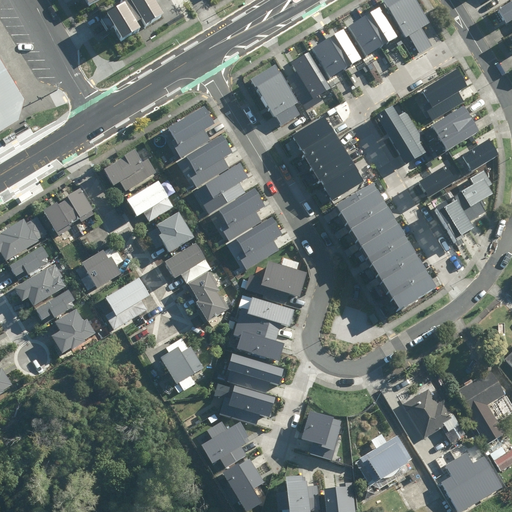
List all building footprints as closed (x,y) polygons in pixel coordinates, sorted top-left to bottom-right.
[(85,0),(92,9),(107,0),(85,0)] [(108,36),(116,32),(125,48),(168,23),(159,7),(165,4),(162,0),(130,0),(98,19),(108,36)] [(429,24),(414,0),(381,0),(384,4),(311,48),(329,78),(402,34),(405,38),(408,36),(419,52),(433,44),(422,27),(429,24)] [(511,0),(498,8),(507,24),(511,20),(511,0)] [(103,33),(93,15),(85,19),(95,37),(103,33)] [(287,76),(307,110),(321,101),(318,96),(330,89),(308,53),(291,63),(295,71),(287,76)] [(0,122),(20,111),(24,99),(0,58),(0,122)] [(297,101),(274,65),(250,80),(272,117),(276,114),(282,124),(300,113),(293,103),(297,101)] [(456,70),(421,91),(436,116),(463,99),(458,91),(466,86),(456,70)] [(399,102),(376,115),(406,164),(428,151),(399,102)] [(204,107),(168,130),(178,145),(173,148),(180,159),(211,139),(204,129),(213,123),(204,107)] [(464,107),(432,126),(447,150),(478,131),(464,107)] [(293,135),(303,151),(333,132),(323,116),(293,135)] [(17,137),(14,132),(2,139),(6,144),(17,137)] [(303,151),(313,167),(343,148),(333,132),(303,151)] [(221,136),(185,158),(195,173),(190,176),(197,187),(227,168),(221,157),(230,151),(221,136)] [(486,138),(461,153),(471,170),(497,155),(486,138)] [(313,167),(323,184),(354,164),(343,148),(313,167)] [(142,149),(107,169),(121,193),(156,173),(142,149)] [(323,184),(334,200),(364,181),(354,164),(323,184)] [(238,165),(195,191),(209,213),(245,191),(240,182),(246,178),(238,165)] [(444,165),(418,180),(427,196),(453,181),(444,165)] [(453,196),(433,208),(454,242),(473,230),(469,223),(485,213),(479,202),(492,194),(482,178),(469,186),(453,196)] [(333,206),(344,223),(381,201),(370,183),(333,206)] [(129,203),(138,217),(168,198),(159,184),(129,203)] [(253,188),(217,211),(227,226),(222,229),(229,240),(260,220),(253,210),(263,204),(253,188)] [(33,196),(29,191),(18,198),(22,203),(33,196)] [(46,214),(58,233),(93,212),(81,193),(46,214)] [(344,223),(355,241),(392,218),(381,201),(344,223)] [(194,238),(179,214),(154,229),(170,253),(194,238)] [(271,217),(235,239),(245,255),(240,258),(247,268),(278,249),(271,238),(281,232),(271,217)] [(355,241),(366,258),(403,236),(392,218),(355,241)] [(25,221),(0,236),(1,238),(0,238),(0,254),(1,254),(7,264),(40,244),(32,232),(31,232),(25,221)] [(366,258),(376,276),(413,253),(403,236),(366,258)] [(165,264),(175,280),(206,261),(197,245),(165,264)] [(43,248),(10,268),(16,279),(26,274),(28,277),(51,262),(43,248)] [(84,265),(98,289),(121,275),(106,252),(84,265)] [(376,276),(387,294),(424,271),(413,253),(376,276)] [(246,286),(246,289),(263,293),(262,297),(286,304),(288,294),(299,297),(306,272),(268,261),(263,277),(250,274),(248,279),(242,278),(240,285),(246,286)] [(34,308),(66,288),(60,278),(55,281),(48,271),(15,291),(23,304),(29,300),(34,308)] [(387,294),(398,311),(435,289),(424,271),(387,294)] [(209,274),(190,285),(210,321),(229,309),(209,274)] [(139,280),(107,300),(117,316),(149,297),(139,280)] [(69,292),(37,312),(43,322),(52,316),(54,321),(69,312),(67,308),(76,303),(69,292)] [(234,333),(241,335),(237,347),(279,360),(284,344),(275,341),(280,323),(288,326),(293,310),(251,298),(248,309),(242,307),(234,333)] [(76,312),(55,325),(61,333),(52,339),(63,356),(72,350),(73,352),(87,344),(86,342),(96,336),(87,321),(83,324),(76,312)] [(188,345),(162,359),(177,384),(203,370),(188,345)] [(231,354),(226,369),(279,385),(284,369),(231,354)] [(57,367),(52,360),(37,370),(41,377),(57,367)] [(0,397),(6,394),(5,393),(13,388),(2,370),(0,371),(0,397)] [(488,446),(506,434),(488,406),(505,396),(491,372),(456,393),(467,411),(466,412),(488,446)] [(274,396),(234,384),(227,407),(267,419),(274,396)] [(404,406),(424,439),(453,422),(432,389),(404,406)] [(341,420),(309,410),(300,437),(313,441),(310,451),(329,457),(341,420)] [(241,420),(199,445),(212,465),(253,439),(241,420)] [(375,482),(410,461),(396,438),(378,449),(361,460),(375,482)] [(511,444),(491,455),(499,472),(511,465),(511,444)] [(440,482),(458,511),(459,511),(502,486),(484,455),(473,462),(467,453),(447,465),(452,474),(440,482)] [(247,456),(221,472),(244,511),(246,511),(262,503),(253,489),(263,483),(247,456)] [(305,473),(284,476),(287,511),(310,511),(311,511),(320,510),(317,482),(306,483),(305,473)] [(341,486),(323,488),(326,511),(355,511),(353,485),(341,486)]
